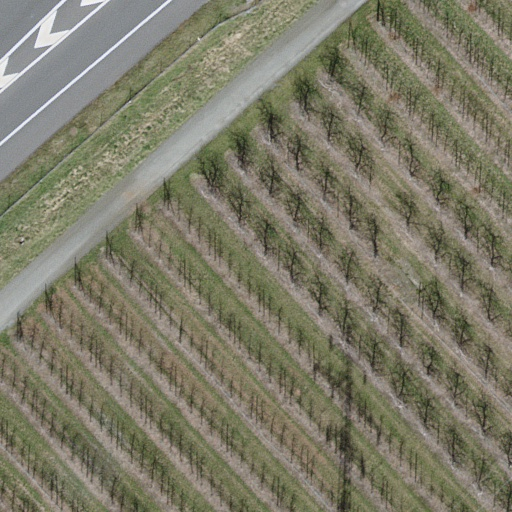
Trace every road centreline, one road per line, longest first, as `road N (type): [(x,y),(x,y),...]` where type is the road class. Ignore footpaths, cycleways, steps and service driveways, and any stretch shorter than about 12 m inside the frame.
road 1 (track): [(354,0),(0,316)]
road 2 (motorway): [(0,101),(125,0)]
